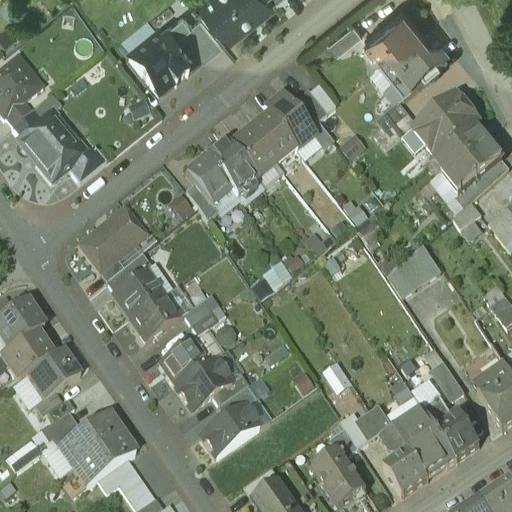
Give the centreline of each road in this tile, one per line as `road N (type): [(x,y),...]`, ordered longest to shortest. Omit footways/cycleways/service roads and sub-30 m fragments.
road 1 (residential): [(339,0),(33,249)]
road 2 (residential): [(33,249),(215,511)]
